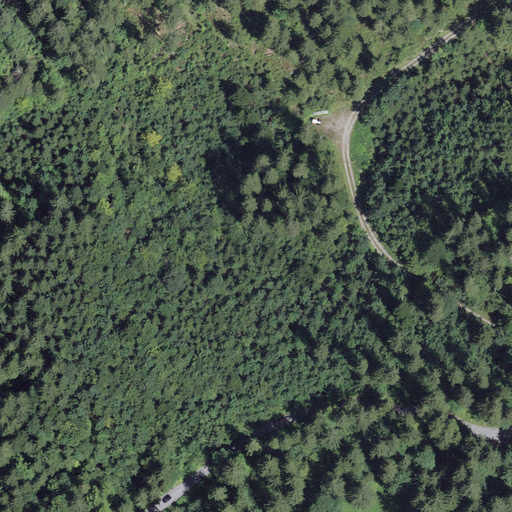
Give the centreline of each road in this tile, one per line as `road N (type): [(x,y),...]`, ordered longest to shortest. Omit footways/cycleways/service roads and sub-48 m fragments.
road 1 (track): [(511,335),(452,304),(372,241),(343,133),(361,103),(499,0)]
road 2 (tertiary): [(511,431),(483,431),(420,410),(309,412),(257,433),(152,511)]
